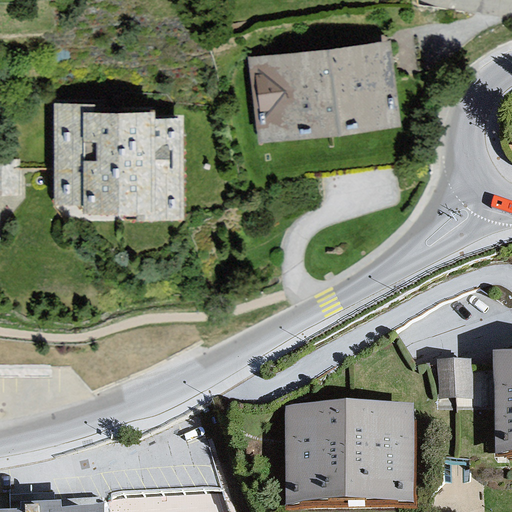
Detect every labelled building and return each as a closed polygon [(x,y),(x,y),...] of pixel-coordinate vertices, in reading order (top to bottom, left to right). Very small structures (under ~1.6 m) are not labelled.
[(405,138),(392,41),(252,59),(265,157),(405,138)] [(196,120),(63,117),(49,231),(189,231),(196,120)] [(440,399),(477,400),(478,364),(441,363),(440,399)] [(414,505),(415,413),(296,412),(295,504),(414,505)] [(57,499),(0,502),(0,511),(113,511),(112,501),(57,504),(57,499)]
